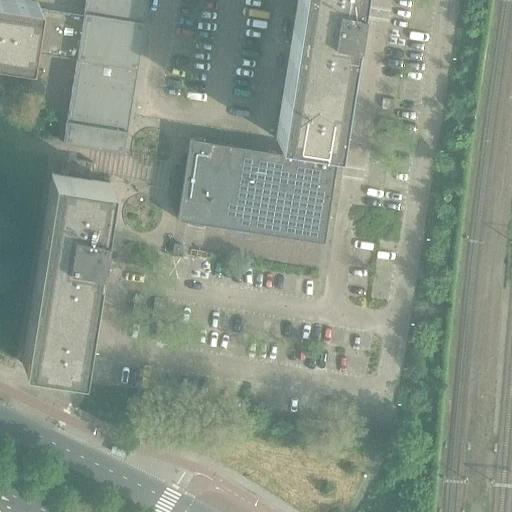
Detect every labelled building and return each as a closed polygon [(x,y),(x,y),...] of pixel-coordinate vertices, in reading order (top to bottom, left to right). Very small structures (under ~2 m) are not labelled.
[(29,52),(35,9),(37,1),(27,0),(4,0),(0,25),(0,55),(27,60),(29,52)] [(122,152),(146,0),(85,0),(83,17),(35,9),(29,52),(76,60),(63,143),(122,152)] [(356,0),(296,0),(295,11),(332,16),(334,1),(356,5),(356,0)] [(360,5),(356,5),(334,1),(332,16),(329,33),(351,37),(355,37),(360,5)] [(329,33),(332,16),(295,11),(290,44),(348,52),(351,37),(329,33)] [(343,84),(347,61),(348,52),(290,44),(285,75),(343,84)] [(338,116),(341,94),(343,84),(285,75),(280,107),(338,116)] [(333,147),(338,116),(280,107),(275,138),(294,141),(311,144),(309,157),(329,160),(331,147),(333,147)] [(327,215),(332,184),(334,176),(333,176),(335,161),(329,160),(309,157),(189,139),(176,219),(285,237),(323,243),(328,215),(327,215)] [(104,214),(109,183),(90,180),(93,163),(62,158),(60,175),(51,174),(46,205),(104,214)] [(102,230),(104,214),(46,205),(41,236),(103,246),(106,230),(102,230)] [(101,262),(103,246),(41,236),(36,268),(94,277),(96,262),(101,262)] [(182,245),(173,244),(172,252),(180,254),(182,245)] [(89,309),(94,277),(36,268),(31,300),(89,309)] [(84,340),(87,319),(89,309),(31,300),(26,331),(84,340)] [(79,372),(84,340),(26,331),(21,363),(57,369),(79,372)]
